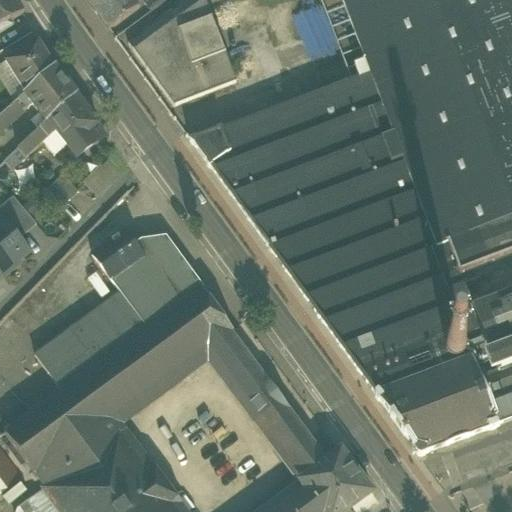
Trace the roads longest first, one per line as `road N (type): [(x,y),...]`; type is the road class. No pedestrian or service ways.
road 1 (secondary): [(416,511),(158,151)]
road 2 (residential): [(158,151),(0,314)]
road 3 (secondary): [(158,151),(49,0)]
